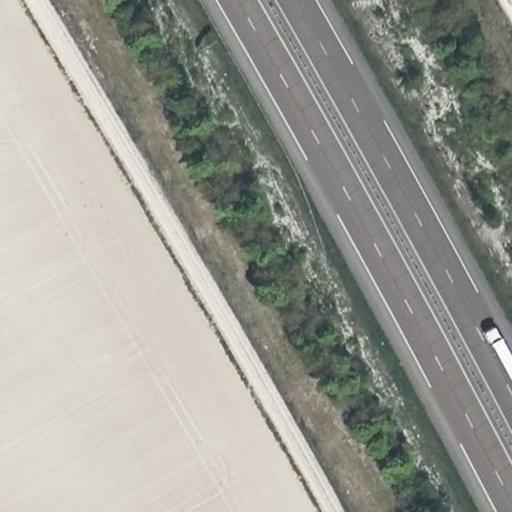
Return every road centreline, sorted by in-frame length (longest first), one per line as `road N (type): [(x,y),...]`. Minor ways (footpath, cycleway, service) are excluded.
road 1 (track): [(327,511),(28,0)]
road 2 (motorway): [(239,0),(511,497)]
road 3 (motorway): [(511,387),(299,0)]
